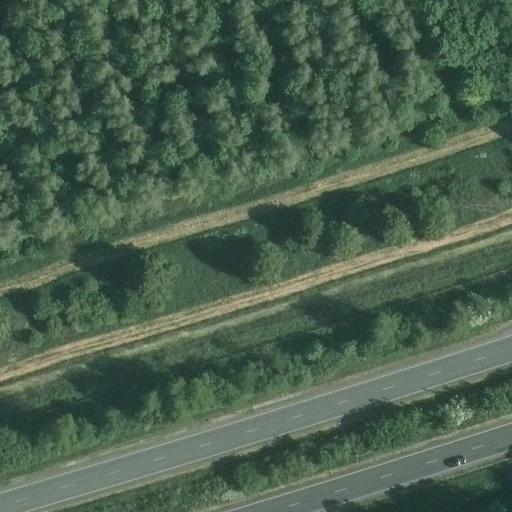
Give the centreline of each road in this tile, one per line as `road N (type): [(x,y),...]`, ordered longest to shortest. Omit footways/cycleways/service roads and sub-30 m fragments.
road 1 (trunk): [(511,349),(0,508)]
road 2 (trunk): [(279,511),(511,437)]
